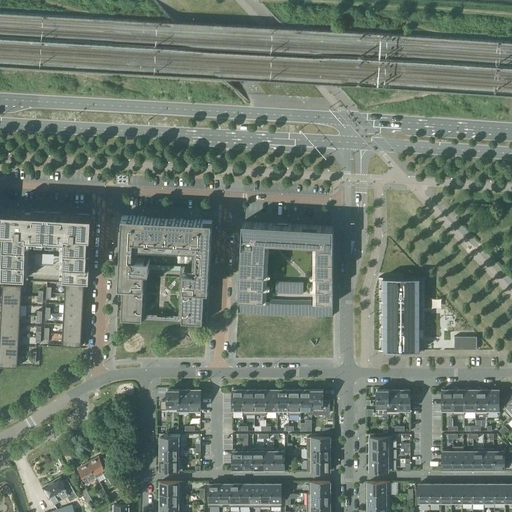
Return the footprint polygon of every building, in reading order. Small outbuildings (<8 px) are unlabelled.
[(0,277),(25,279),(25,278),(27,236),(65,238),(62,280),(62,281),(88,282),(89,266),(90,250),(90,248),(91,232),(92,219),(92,218),(92,214),(89,214),(78,213),(74,213),(64,212),(60,212),(49,212),(45,211),(34,211),(31,211),(31,213),(25,213),(25,210),(2,209),(2,213),(1,223),(1,227),(1,230),(1,239),(0,245),(0,249),(0,277)] [(212,220),(177,218),(122,216),(119,269),(117,318),(121,318),(137,319),(141,319),(142,319),(181,321),(202,322),(206,322),(209,274),(212,220)] [(273,238),(284,239),(286,239),(292,239),(332,242),(333,242),(333,227),(321,226),(303,225),(287,224),(274,223),(258,223),(242,222),(241,237),(241,244),(240,253),(240,258),(240,267),(239,272),(239,280),(239,285),(238,294),(238,299),(238,301),(263,302),(263,301),(262,301),(263,297),(266,246),(266,241),(263,241),(263,238),(266,238),(271,238),(273,238)] [(316,303),(332,303),(333,303),(333,268),(333,247),(332,247),(317,247),(316,247),(316,258),(316,285),(316,303)] [(378,277),(378,278),(381,278),(383,278),(383,280),(383,287),(383,289),(381,289),(381,290),(383,290),(383,292),(383,299),(383,301),(381,301),(381,302),(383,302),(383,304),(383,311),(383,313),(381,313),(381,314),(383,314),(383,316),(383,323),(383,325),(381,325),(381,326),(383,326),(383,328),(383,335),(383,337),(381,337),(381,338),(383,338),(383,349),(381,349),(378,349),(378,350),(385,350),(388,350),(390,350),(403,350),(424,350),(424,349),(421,349),(419,349),(419,347),(419,340),(419,338),(421,338),(422,338),(422,337),(421,337),(419,337),(419,335),(419,328),(419,326),(421,326),(422,326),(422,325),(421,325),(419,325),(419,323),(419,316),(419,314),(421,314),(422,314),(422,313),(421,313),(419,313),(419,311),(419,304),(419,302),(421,302),(422,302),(422,301),(421,301),(419,301),(419,299),(419,292),(419,290),(421,290),(422,290),(422,289),(421,289),(419,289),(419,287),(419,280),(419,278),(421,278),(424,278),(424,277),(403,277),(399,277),(378,277)] [(303,282),(288,281),(275,281),(275,293),(303,294),(303,282)] [(65,282),(64,293),(83,294),(84,283),(65,282)] [(3,283),(2,294),(21,295),(21,284),(3,283)] [(64,293),(64,303),(83,304),(83,294),(64,293)] [(2,294),(1,304),(20,305),(21,295),(2,294)] [(446,306),(449,309),(457,301),(454,298),(446,306)] [(263,302),(238,301),(238,313),(288,315),(331,316),(332,316),(332,303),(316,303),(313,303),(311,303),(311,300),(285,300),(270,299),(270,302),(265,302),(263,302)] [(64,303),(63,314),(82,315),(83,304),(64,303)] [(1,304),(1,314),(20,315),(20,305),(1,304)] [(470,331),(479,322),(466,309),(457,318),(470,331)] [(1,314),(0,324),(19,325),(20,315),(1,314)] [(63,314),(63,324),(82,325),(82,315),(63,314)] [(259,325),(258,341),(271,342),(271,336),(277,336),(278,323),(263,322),(259,322),(259,325)] [(237,323),(237,330),(240,330),(239,337),(245,337),(245,343),(258,344),(258,341),(259,325),(237,323)] [(0,324),(0,331),(0,334),(19,336),(19,325),(0,324)] [(63,324),(62,334),(81,335),(82,325),(63,324)] [(307,324),(292,324),(292,337),(298,337),(298,343),(311,343),(311,324),(307,324)] [(333,326),(311,326),(311,345),(323,345),(323,339),(329,339),(329,332),(333,332),(333,326)] [(137,327),(136,343),(153,343),(154,327),(141,327),(137,327)] [(120,328),(120,344),(136,345),(137,329),(120,328)] [(168,328),(167,344),(184,345),(185,333),(185,329),(181,329),(168,328)] [(184,345),(184,349),(200,350),(201,334),(185,333),(184,345)] [(0,334),(0,344),(18,346),(19,336),(0,334)] [(81,335),(62,334),(62,345),(81,346),(81,335)] [(493,335),(483,340),(488,350),(498,345),(493,335)] [(476,336),(454,336),(454,349),(476,349),(476,336)] [(0,344),(0,354),(18,356),(18,346),(0,344)] [(59,355),(59,365),(67,366),(69,369),(80,364),(80,348),(71,348),(70,355),(59,355)] [(18,356),(0,354),(0,365),(16,367),(17,367),(18,356)] [(48,354),(47,375),(58,376),(59,365),(59,355),(55,354),(48,354)] [(16,376),(15,390),(32,391),(33,375),(20,374),(16,374),(16,376)] [(0,375),(0,388),(3,389),(3,395),(15,396),(16,376),(0,375)] [(172,409),(178,409),(178,389),(167,389),(167,400),(160,400),(160,409),(172,409)] [(178,412),(189,412),(189,389),(178,389),(178,409),(178,412)] [(189,389),(189,412),(200,412),(200,389),(189,389)] [(232,412),(242,412),(243,412),(243,389),(232,389),(232,412)] [(243,412),(242,412),(242,414),(254,414),(254,389),(243,389),(243,412)] [(266,389),(254,389),(254,414),(266,414),(266,412),(266,389)] [(277,389),(266,389),(266,412),(277,412),(277,389)] [(289,389),(277,389),(277,412),(277,414),(279,414),(289,414),(289,389)] [(300,389),(289,389),(289,414),(300,414),(300,412),(300,389)] [(311,389),(300,389),(300,412),(311,412),(311,389)] [(322,389),(311,389),(311,412),(329,412),(329,400),(323,400),(322,389)] [(388,414),(388,389),(376,389),(376,414),(388,414)] [(399,389),(388,389),(388,414),(400,414),(400,412),(399,412),(399,389)] [(410,389),(399,389),(399,412),(400,412),(410,412),(410,389)] [(442,412),(452,412),(453,412),(453,389),(442,389),(442,412)] [(464,414),(464,412),(464,389),(453,389),(453,412),(452,412),(452,414),(464,414)] [(471,412),(475,412),(475,389),(464,389),(464,412),(471,412)] [(475,412),(475,414),(487,414),(487,412),(487,389),(475,389),(475,412)] [(498,389),(487,389),(487,412),(498,412),(498,389)] [(511,392),(503,399),(507,404),(511,399),(511,392)] [(511,401),(503,410),(511,418),(511,417),(511,401)] [(160,436),(160,447),(178,447),(178,448),(180,448),(180,436),(160,436)] [(311,437),(311,447),(329,447),(329,436),(311,437)] [(369,437),(369,447),(387,447),(387,450),(392,450),(392,437),(369,437)] [(453,468),(463,468),(463,450),(463,446),(452,446),(452,450),(453,450),(453,468)] [(160,447),(160,458),(178,458),(178,448),(178,447),(160,447)] [(311,447),(311,458),(329,458),(329,447),(311,447)] [(387,457),(387,450),(387,447),(369,447),(369,458),(387,458),(387,457)] [(243,468),(243,448),(232,448),(232,468),(243,468)] [(253,448),(243,448),(243,468),(253,468),(253,448)] [(263,448),(253,448),(253,468),(263,468),(263,448)] [(274,448),(263,448),(263,468),(273,468),(273,450),(274,450),(274,448)] [(473,468),(483,468),(483,448),(472,448),(472,450),(473,450),(473,468)] [(483,468),(493,468),(493,450),(494,450),(494,448),(487,448),(483,448),(483,468)] [(284,450),(274,450),(273,450),(273,468),(284,468),(284,450)] [(452,450),(442,450),(442,468),(453,468),(453,450),(452,450)] [(463,450),(463,468),(473,468),(473,450),(472,450),(463,450)] [(493,450),(493,468),(511,468),(511,460),(504,460),(504,450),(494,450),(493,450)] [(91,467),(96,476),(99,481),(105,477),(106,478),(107,477),(112,484),(121,478),(113,466),(107,470),(99,456),(94,459),(93,458),(88,461),(91,467)] [(178,458),(160,458),(160,470),(183,470),(183,458),(178,458)] [(311,458),(307,458),(307,470),(329,470),(329,458),(311,458)] [(392,458),(369,458),(369,471),(377,470),(392,470),(392,458)] [(86,482),(96,476),(91,467),(88,461),(82,464),(83,465),(78,468),(86,482)] [(54,481),(44,487),(49,497),(50,497),(54,504),(67,496),(70,500),(77,496),(67,479),(62,482),(60,477),(57,479),(56,479),(54,480),(54,481)] [(160,492),(160,493),(183,493),(183,481),(160,481),(160,492)] [(309,481),(309,493),(329,493),(329,481),(309,481)] [(367,482),(367,493),(390,493),(390,481),(367,482)] [(219,506),(219,483),(208,483),(208,506),(219,506)] [(229,483),(219,483),(219,506),(229,506),(229,483)] [(239,483),(229,483),(229,506),(240,506),(239,483)] [(250,483),(239,483),(240,506),(250,506),(250,483)] [(260,483),(250,483),(250,506),(260,506),(260,483)] [(270,483),(260,483),(260,506),(270,506),(270,483)] [(281,483),(270,483),(270,506),(281,506),(281,483)] [(429,504),(429,483),(418,483),(418,504),(429,504)] [(440,483),(429,483),(429,504),(440,504),(440,483)] [(451,483),(440,483),(440,504),(442,504),(451,504),(451,483)] [(462,483),(451,483),(451,504),(462,504),(462,483)] [(472,483),(462,483),(462,504),(472,504),(472,483)] [(483,483),(472,483),(472,504),(483,504),(483,483)] [(494,483),(483,483),(483,504),(494,504),(494,483)] [(505,483),(494,483),(494,504),(505,504),(505,483)] [(80,492),(87,504),(92,501),(85,489),(80,492)] [(160,504),(183,504),(183,493),(160,493),(160,504)] [(307,493),(307,505),(329,505),(329,493),(309,493),(307,493)] [(367,493),(367,504),(390,504),(390,493),(367,493)] [(120,504),(114,504),(114,511),(128,511),(128,502),(120,502),(120,504)]
